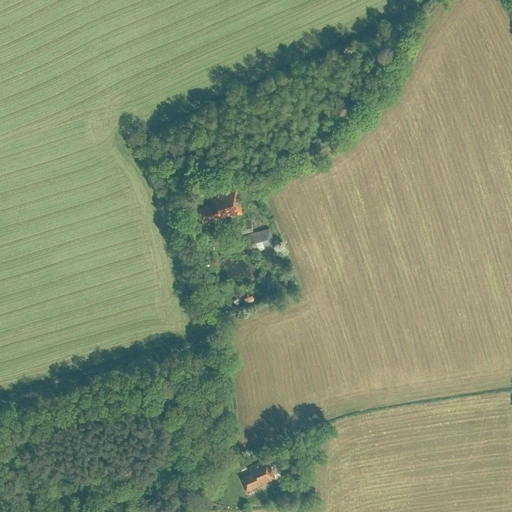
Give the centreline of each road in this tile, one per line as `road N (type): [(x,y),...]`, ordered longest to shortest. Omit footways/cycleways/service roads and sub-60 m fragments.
road 1 (track): [(0,402),(215,335)]
road 2 (track): [(215,335),(147,137)]
road 3 (track): [(228,458),(227,388),(215,335)]
